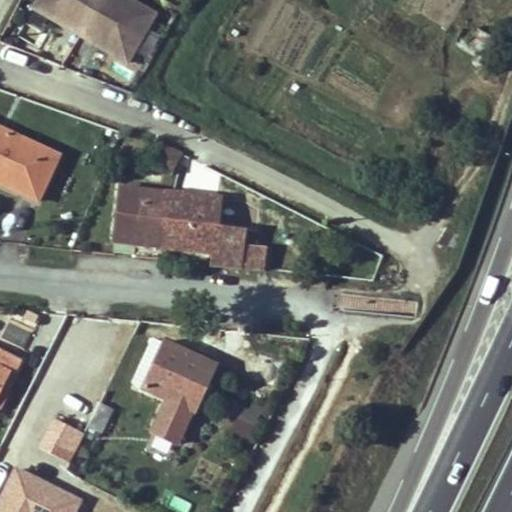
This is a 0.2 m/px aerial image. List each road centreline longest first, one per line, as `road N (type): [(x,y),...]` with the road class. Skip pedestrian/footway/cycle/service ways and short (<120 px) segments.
road 1 (residential): [(419,249),(0,57)]
road 2 (residential): [(336,302),(0,269)]
road 3 (motorway): [(511,233),(398,511)]
road 4 (motorway): [(511,335),(427,511)]
road 5 (unknown): [(419,249),(486,148),(511,85)]
